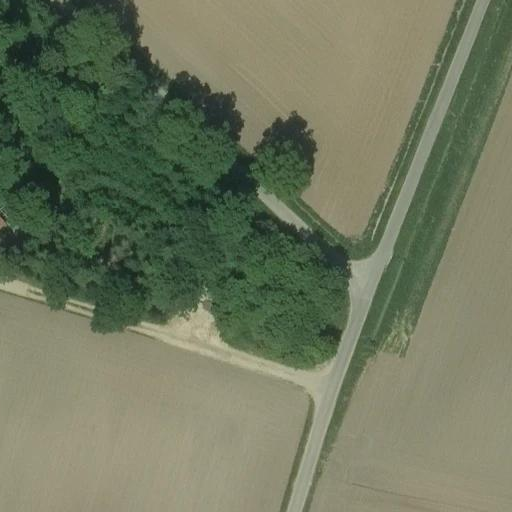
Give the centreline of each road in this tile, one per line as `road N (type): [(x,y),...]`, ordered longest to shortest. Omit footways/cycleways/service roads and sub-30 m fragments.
road 1 (unclassified): [(368,293),(56,0)]
road 2 (unclassified): [(486,0),(368,293)]
road 3 (unclassified): [(368,293),(297,511)]
